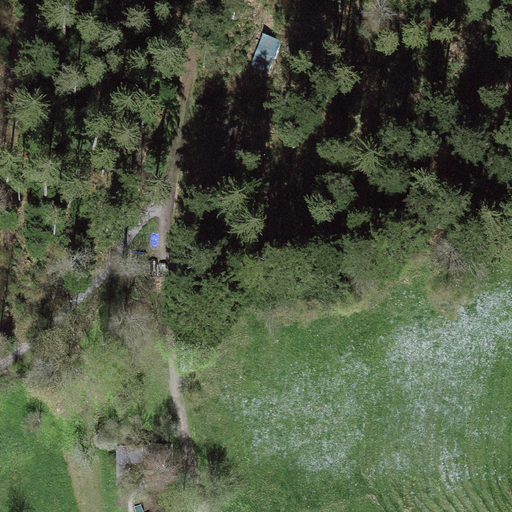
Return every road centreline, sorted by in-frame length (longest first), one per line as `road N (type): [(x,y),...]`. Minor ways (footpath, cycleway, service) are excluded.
road 1 (track): [(164,279),(248,207),(399,104),(511,0)]
road 2 (track): [(206,0),(166,183),(164,279)]
road 3 (track): [(164,279),(210,511)]
road 4 (track): [(44,331),(102,317),(164,279)]
